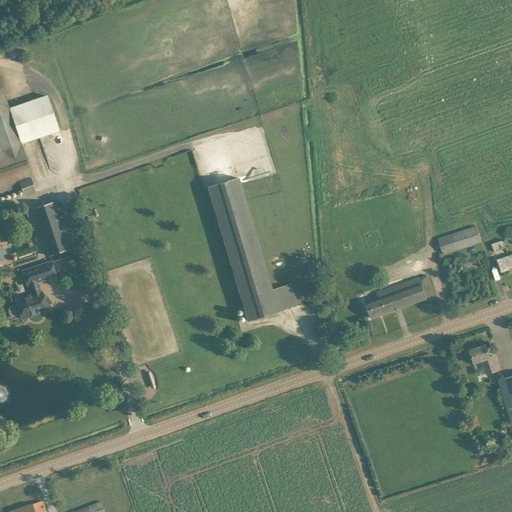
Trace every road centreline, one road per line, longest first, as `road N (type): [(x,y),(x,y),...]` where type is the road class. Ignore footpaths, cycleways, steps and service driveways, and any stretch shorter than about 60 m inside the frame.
road 1 (tertiary): [(0,485),(511,306)]
road 2 (unknown): [(62,185),(229,131),(253,139),(261,154)]
road 3 (unknown): [(62,185),(72,120),(67,95),(45,65),(0,59)]
